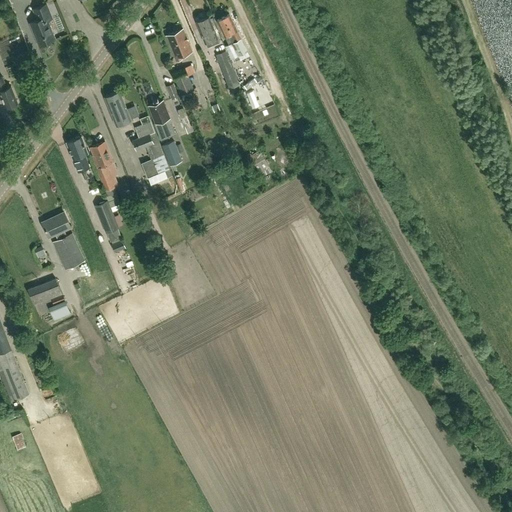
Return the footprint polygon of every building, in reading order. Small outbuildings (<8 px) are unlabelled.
[(38,19),(31,23),(40,45),(54,39),(47,20),(51,18),(46,4),(34,9),(38,19)] [(240,59),(241,60),(249,55),(247,51),(237,29),(229,14),(217,20),(224,35),(229,44),(225,46),(233,62),(240,59)] [(209,16),(196,22),(205,43),(206,42),(207,46),(220,42),(209,16)] [(183,59),(182,55),(192,51),(183,29),(166,36),(175,58),(177,61),(183,59)] [(230,89),(239,85),(226,51),(216,54),(230,89)] [(185,66),(172,71),(176,81),(181,95),(194,90),(188,75),(185,67),(185,66)] [(18,102),(11,86),(7,88),(3,77),(0,77),(0,96),(1,99),(2,98),(6,107),(18,102)] [(167,88),(172,99),(178,96),(173,85),(167,88)] [(120,90),(104,96),(105,97),(105,96),(116,125),(131,119),(120,90)] [(167,118),(170,117),(163,100),(149,105),(155,122),(154,123),(161,140),(176,134),(172,122),(169,124),(167,118)] [(167,177),(172,175),(148,115),(140,119),(143,124),(135,127),(139,137),(132,140),(136,149),(146,145),(151,158),(142,162),(147,177),(164,171),(167,177)] [(67,142),(78,171),(91,166),(86,153),(88,152),(82,136),(80,137),(78,136),(76,137),(75,139),(67,142)] [(182,160),(174,140),(162,145),(170,165),(182,160)] [(104,141),(91,147),(94,155),(92,156),(97,167),(106,189),(106,190),(115,186),(119,185),(115,177),(117,171),(113,161),(104,141)] [(272,171),(260,150),(248,157),(260,179),(272,171)] [(179,176),(175,178),(180,191),(185,189),(179,176)] [(108,194),(106,195),(111,207),(111,206),(120,203),(116,192),(108,194)] [(107,232),(110,241),(121,237),(118,227),(107,201),(96,206),(107,232)] [(134,201),(128,203),(133,217),(139,215),(134,201)] [(64,212),(42,222),(49,236),(55,233),(58,239),(53,242),(66,268),(85,259),(72,233),(67,235),(64,229),(71,226),(64,212)] [(112,244),(115,252),(126,247),(123,239),(112,244)] [(48,246),(39,250),(43,257),(51,253),(48,246)] [(204,264),(198,267),(204,279),(210,276),(204,264)] [(70,312),(65,300),(56,278),(28,289),(34,304),(39,316),(50,312),(48,307),(49,306),(54,319),(70,312)] [(151,297),(164,293),(161,285),(148,290),(151,297)] [(154,304),(166,299),(164,294),(152,298),(154,304)] [(0,374),(11,402),(29,394),(0,320),(0,374)] [(21,433),(13,436),(18,449),(26,446),(24,441),(21,433)]
